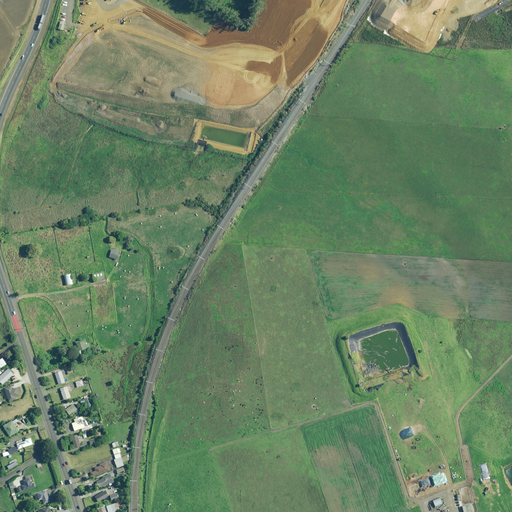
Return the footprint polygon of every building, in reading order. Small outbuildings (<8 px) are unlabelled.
[(120,252),(111,249),(110,257),(118,259),(120,252)] [(103,271),(93,274),(95,282),(105,279),(103,271)] [(71,274),(64,275),(66,285),(73,284),(71,274)] [(84,350),(91,348),(89,343),(87,344),(85,339),(76,341),(79,351),(80,354),(85,353),(84,350)] [(14,374),(8,368),(0,375),(0,381),(3,384),(14,374)] [(62,370),(55,373),(59,385),(66,382),(62,370)] [(11,386),(5,388),(9,402),(16,400),(15,396),(19,395),(17,387),(12,389),(11,386)] [(67,386),(60,389),(64,400),(71,397),(67,386)] [(90,396),(84,398),(87,408),(94,406),(90,396)] [(66,409),(70,415),(74,411),(75,413),(79,410),(74,403),(66,409)] [(83,415),(74,419),(75,422),(72,423),(75,431),(82,428),(82,431),(93,427),(91,423),(89,424),(87,419),(85,420),(83,415)] [(13,419),(3,426),(10,437),(20,431),(13,419)] [(83,440),(81,433),(72,436),(75,448),(81,447),(80,441),(83,440)] [(16,444),(17,444),(17,446),(8,449),(8,451),(2,453),(4,456),(18,451),(17,449),(33,444),(31,438),(25,440),(26,441),(23,442),(22,439),(19,440),(19,441),(16,442),(16,444)] [(120,453),(114,455),(116,459),(114,459),(117,467),(124,465),(120,453)] [(11,458),(6,460),(7,463),(6,463),(8,467),(10,466),(11,468),(16,465),(14,461),(13,462),(11,458)] [(107,461),(100,464),(100,466),(95,468),(96,470),(91,472),(93,476),(110,470),(107,461)] [(24,477),(25,479),(23,480),(24,484),(21,485),(21,486),(17,487),(18,491),(23,490),(23,491),(26,490),(27,490),(35,487),(33,481),(32,481),(31,477),(30,473),(27,474),(28,475),(24,477)] [(105,477),(97,481),(100,488),(114,482),(110,473),(104,476),(105,477)] [(49,490),(35,494),(37,500),(42,499),(44,504),(51,502),(50,498),(51,497),(49,490)] [(95,496),(99,502),(103,499),(104,501),(108,499),(108,500),(111,498),(106,490),(95,496)] [(440,497),(433,500),(435,506),(443,503),(440,497)] [(121,501),(107,506),(108,511),(117,511),(117,510),(124,508),(121,501)]
